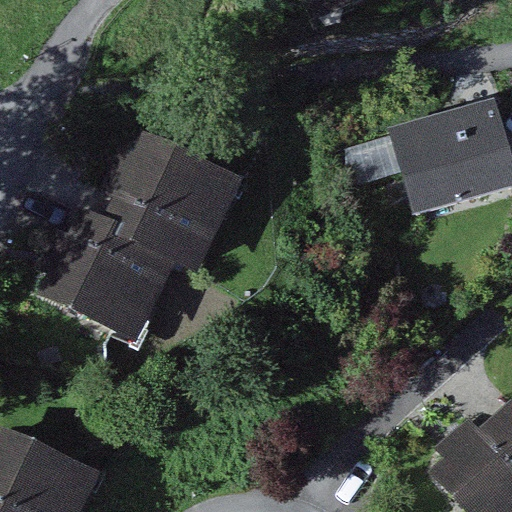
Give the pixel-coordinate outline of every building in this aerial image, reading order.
[(311,0),(327,31),(390,0),(311,0)] [(511,137),(506,114),(406,141),(428,223),(511,200),(511,137)] [(146,125),(104,190),(206,255),(248,191),(146,125)] [(77,219),(35,284),(137,349),(179,284),(77,219)] [(511,511),(511,413),(436,482),(463,511),(511,511)] [(0,422),(0,511),(77,511),(97,481),(0,422)]
